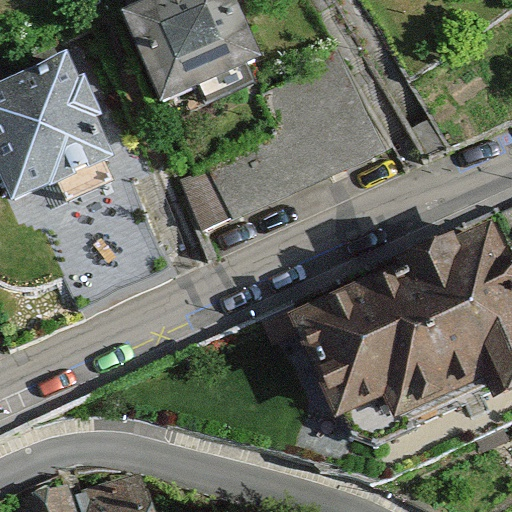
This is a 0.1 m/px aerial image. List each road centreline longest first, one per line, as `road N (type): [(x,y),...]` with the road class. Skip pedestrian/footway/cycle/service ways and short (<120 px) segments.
road 1 (residential): [(0,392),(511,157)]
road 2 (residential): [(331,511),(120,446),(60,450),(0,474)]
road 3 (unknown): [(371,0),(475,174)]
